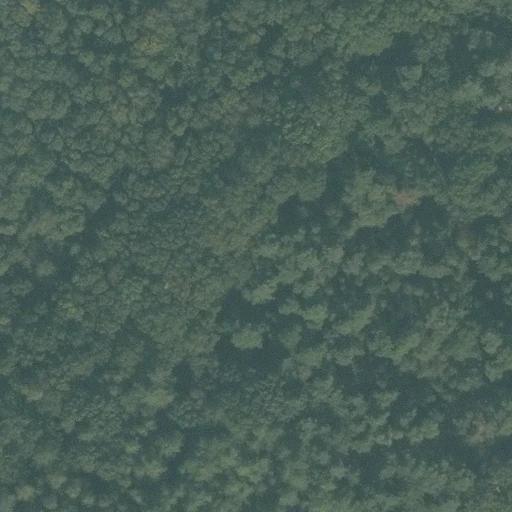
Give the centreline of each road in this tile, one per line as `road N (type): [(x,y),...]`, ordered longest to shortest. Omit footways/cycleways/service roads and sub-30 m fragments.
road 1 (track): [(0,464),(328,109)]
road 2 (track): [(328,109),(511,107)]
